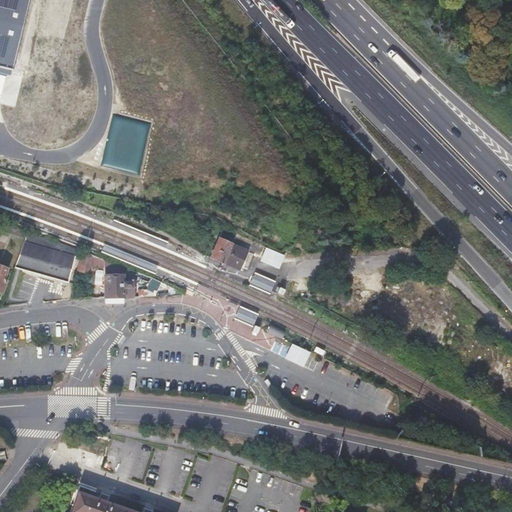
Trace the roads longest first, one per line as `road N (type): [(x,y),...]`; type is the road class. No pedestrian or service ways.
road 1 (secondary): [(67,407),(274,425),(511,481)]
road 2 (motorway): [(243,0),(511,301)]
road 3 (motorway): [(280,0),(511,234)]
road 4 (motorway): [(511,184),(374,43)]
road 5 (motorway): [(511,150),(402,50),(374,43)]
